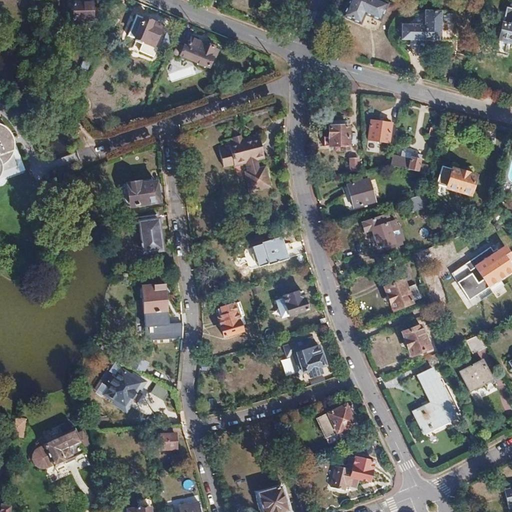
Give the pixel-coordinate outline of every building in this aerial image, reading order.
[(93,23),(92,0),(73,1),(73,2),(68,2),(68,11),(73,11),(74,22),(78,26),(83,26),(84,23),(93,23)] [(380,21),(388,5),(377,0),(350,0),(343,16),(361,24),(365,15),(380,21)] [(403,39),(441,40),(442,12),(426,11),(426,25),(403,24),(403,39)] [(163,27),(136,15),(127,35),(136,39),(135,41),(143,45),(144,42),(154,46),(163,27)] [(511,18),(506,17),(500,41),(511,43),(511,18)] [(95,52),(99,41),(94,38),(93,41),(87,55),(86,58),(85,61),(89,62),(93,52),(95,52)] [(87,55),(93,41),(88,39),(82,53),(87,55)] [(210,57),(213,47),(204,44),(204,45),(191,40),(187,48),(177,44),(172,57),(179,59),(181,56),(197,62),(196,65),(205,68),(206,66),(208,67),(212,58),(210,57)] [(211,68),(218,50),(213,47),(210,57),(212,58),(208,67),(211,68)] [(391,124),(370,121),(367,140),(387,143),(391,124)] [(0,164),(0,165),(15,160),(5,135),(4,131),(1,128),(0,126),(0,164)] [(349,150),(348,127),(330,127),(330,137),(323,137),(324,147),(336,146),(336,150),(349,150)] [(249,193),(266,188),(261,170),(257,171),(254,161),(263,158),(257,136),(225,145),(225,147),(218,149),(223,167),(233,165),(233,167),(246,163),(248,173),(244,174),(249,193)] [(410,161),(412,155),(402,152),(401,159),(410,161)] [(429,168),(420,166),(422,157),(412,155),(410,161),(401,159),(392,157),(390,167),(427,176),(429,168)] [(358,170),(358,159),(350,160),(351,171),(358,170)] [(471,194),(476,176),(445,168),(442,181),(449,183),(448,188),(471,194)] [(374,202),(368,180),(346,186),(352,208),(374,202)] [(131,206),(160,201),(157,183),(141,186),(140,183),(138,184),(138,181),(131,183),(131,184),(128,185),(131,206)] [(430,196),(426,192),(422,196),(426,200),(430,196)] [(426,200),(422,196),(406,201),(410,214),(433,207),(426,200)] [(150,251),(163,250),(161,237),(159,237),(158,226),(159,226),(158,220),(157,220),(156,215),(141,217),(142,223),(140,223),(141,234),(143,234),(144,241),(142,242),(143,246),(145,246),(145,250),(150,250),(150,251)] [(365,231),(372,229),(378,248),(393,243),(387,224),(390,223),(387,215),(375,218),(374,218),(362,221),(365,231)] [(287,260),(281,238),(262,244),(262,245),(252,249),(253,253),(252,255),(254,262),(257,264),(258,267),(269,264),(269,265),(287,260)] [(488,287),(511,271),(511,256),(511,257),(504,247),(498,252),(497,249),(492,252),(494,255),(475,267),(488,287)] [(407,289),(404,281),(386,288),(395,310),(413,303),(412,302),(407,289)] [(168,324),(165,285),(143,287),(141,290),(141,298),(144,300),(146,340),(155,339),(182,337),(182,334),(183,323),(168,324)] [(262,291),(261,285),(252,288),(253,294),(262,291)] [(421,298),(416,285),(407,289),(412,302),(421,298)] [(308,309),(302,291),(283,297),(289,316),(308,309)] [(245,316),(240,301),(218,309),(221,318),(218,318),(224,335),(242,330),(238,318),(245,316)] [(403,332),(411,354),(430,348),(422,326),(403,332)] [(487,347),(480,334),(468,340),(474,353),(487,347)] [(450,347),(446,338),(429,345),(430,348),(433,355),(450,347)] [(131,356),(118,349),(103,340),(98,348),(127,364),(132,356),(131,356)] [(326,366),(319,346),(297,353),(303,373),(307,372),(309,378),(323,374),(321,368),(326,366)] [(144,373),(149,363),(137,358),(132,356),(127,364),(144,373)] [(460,373),(469,391),(484,385),(487,391),(496,387),(483,361),(460,373)] [(127,407),(143,381),(130,372),(127,377),(121,373),(110,391),(116,394),(113,398),(127,407)] [(455,415),(435,373),(425,378),(436,400),(412,412),(422,431),(455,415)] [(357,430),(345,406),(338,409),(317,419),(325,436),(336,431),(339,439),(357,430)] [(22,446),(26,427),(16,425),(14,437),(13,445),(22,446)] [(77,455),(86,450),(81,442),(86,439),(84,432),(81,429),(79,427),(46,444),(47,446),(43,448),(41,449),(38,452),(36,455),(36,458),(36,460),(37,463),(39,465),(41,467),(44,468),(46,468),(50,467),(53,465),(56,464),(58,466),(70,459),(68,456),(75,452),(77,455)] [(176,448),(175,434),(158,435),(158,449),(176,448)] [(369,482),(374,463),(355,458),(352,470),(350,477),(359,479),(369,482)] [(350,477),(352,470),(337,466),(332,485),(347,489),(348,485),(356,488),(359,479),(350,477)] [(503,489),(506,506),(511,505),(511,478),(507,480),(508,487),(503,489)] [(191,479),(182,481),(184,489),(193,488),(191,479)] [(264,511),(280,511),(287,510),(280,488),(259,495),(264,511)] [(112,511),(112,510),(110,503),(97,506),(98,511),(112,511)] [(198,511),(199,511),(201,511),(199,503),(180,507),(180,511),(198,511)]
